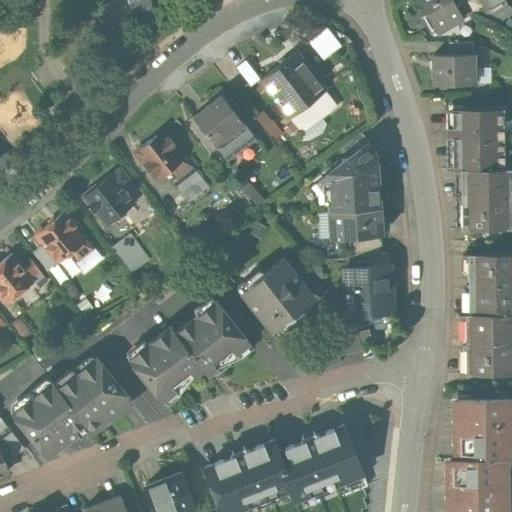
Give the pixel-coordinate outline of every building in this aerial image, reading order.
[(162,24),(149,0),(130,0),(127,2),(126,0),(119,0),(99,8),(116,46),(162,24)] [(417,0),(436,33),(462,18),(463,17),(452,0),(417,0)] [(452,0),(463,17),(462,18),(463,20),(474,14),(466,0),(452,0)] [(479,0),(466,0),(474,14),(475,14),(484,9),(479,0)] [(479,0),(484,9),(499,0),(479,0)] [(449,44),(449,55),(473,55),(473,43),(449,44)] [(295,53),(261,80),(290,117),(325,91),(295,53)] [(449,55),(433,56),(433,86),(474,86),(473,55),(449,55)] [(221,96),(193,118),(215,146),(239,127),(243,123),(228,103),(227,104),(221,96)] [(461,170),(505,169),(504,109),(452,110),(453,170),(461,170)] [(191,166),(161,128),(132,150),(156,179),(169,168),(176,177),(191,166)] [(348,159),(367,144),(369,143),(361,133),(341,149),(348,158),(348,159)] [(378,207),(376,172),(373,168),(376,166),(376,160),(372,156),(375,154),(367,144),(348,159),(348,158),(346,160),(342,159),(341,164),(321,179),(328,188),(330,211),(332,211),(378,207)] [(97,186),(96,184),(82,194),(106,225),(134,204),(122,189),(130,182),(120,169),(97,186)] [(511,169),(505,169),(461,170),(462,230),(511,229),(511,169)] [(348,238),(381,236),(378,207),(332,211),(334,239),(348,238)] [(39,245),(43,245),(57,264),(72,253),(78,261),(92,251),(74,227),(74,224),(71,220),(69,220),(63,213),(45,227),(41,227),(35,231),(34,238),(39,245)] [(381,236),(348,238),(350,257),(382,254),(381,236)] [(511,253),(468,254),(469,315),(511,314),(511,253)] [(0,296),(6,305),(34,283),(31,279),(39,273),(29,259),(21,266),(12,254),(0,263),(0,296)] [(260,312),(262,315),(262,319),(272,332),(284,322),(289,329),(308,314),(303,308),(315,298),(283,258),(240,291),(257,314),(260,312)] [(389,266),(343,269),(345,290),(358,289),(360,316),(392,313),(389,266)] [(212,366),(214,368),(240,357),(235,352),(248,342),(216,301),(175,333),(201,365),(205,371),(212,366)] [(511,314),(469,315),(465,315),(466,375),(511,374),(511,314)] [(178,395),(195,373),(193,371),(201,365),(175,333),(170,326),(129,358),(161,399),(174,390),(178,395)] [(332,335),(333,342),(311,347),(317,369),(340,364),(338,357),(361,351),(355,329),(332,335)] [(57,389),(85,423),(90,430),(99,422),(102,426),(121,412),(118,408),(129,399),(97,358),(80,371),(78,369),(69,377),(70,379),(57,389)] [(30,401),(13,414),(45,454),(56,445),(60,450),(78,435),(75,431),(85,423),(57,389),(52,383),(39,393),(38,391),(28,399),(30,401)] [(458,400),(458,460),(502,460),(510,460),(509,399),(458,400)] [(232,456),(205,466),(222,511),(231,511),(290,489),(294,500),(337,484),(362,474),(343,425),(316,436),(314,432),(301,437),(303,441),(277,451),(273,440),(245,451),(244,447),(231,452),(232,456)] [(12,433),(3,440),(16,457),(25,450),(12,433)] [(458,460),(451,460),(451,511),(502,511),(502,460),(458,460)] [(179,473),(146,486),(155,511),(184,511),(193,509),(179,473)] [(362,474),(337,484),(342,497),(367,487),(362,474)] [(126,511),(120,496),(82,511),(126,511)]
